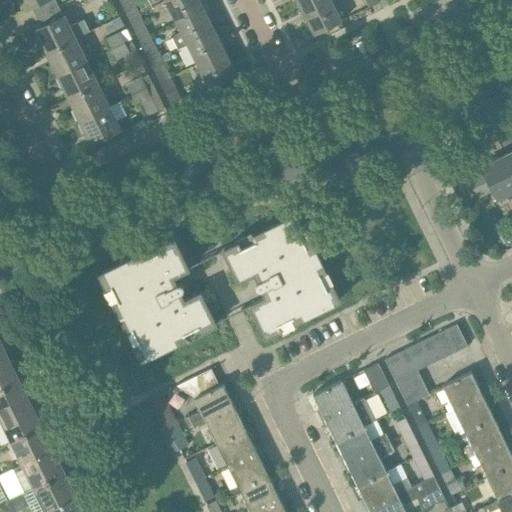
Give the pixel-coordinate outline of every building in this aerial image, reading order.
[(22,0),(26,8),(43,0),(22,0)] [(119,0),(129,18),(140,13),(133,0),(119,0)] [(175,22),(204,8),(200,0),(166,0),(165,1),(175,22)] [(328,0),(298,0),(304,12),(328,0)] [(342,20),(331,0),(328,0),(304,12),(315,34),(342,20)] [(443,3),(426,7),(431,25),(448,20),(443,3)] [(215,29),(204,8),(175,22),(181,32),(172,37),(177,48),(186,43),(215,29)] [(139,40),(150,34),(140,13),(129,18),(139,40)] [(36,29),(48,52),(76,38),(75,37),(90,30),(84,18),(69,25),(64,15),(36,29)] [(110,33),(125,25),(120,16),(106,24),(110,33)] [(132,40),(126,28),(120,31),(105,38),(111,50),(132,40)] [(225,51),(215,29),(186,43),(196,65),(225,51)] [(139,40),(150,61),(161,56),(150,34),(139,40)] [(87,61),(76,38),(48,52),(59,75),(87,61)] [(111,50),(115,59),(125,54),(132,67),(142,61),(132,40),(111,50)] [(225,51),(196,65),(207,86),(236,72),(225,51)] [(160,82),(171,77),(161,56),(150,61),(160,82)] [(98,83),(87,61),(59,75),(70,97),(98,83)] [(147,89),(152,86),(146,73),(129,82),(135,94),(147,89)] [(182,99),(171,77),(160,82),(171,104),(182,99)] [(81,121),(109,107),(98,83),(70,97),(81,121)] [(148,115),(158,111),(147,89),(135,94),(140,105),(142,104),(148,115)] [(120,129),(109,107),(81,121),(92,143),(120,129)] [(466,184),(472,197),(478,194),(479,197),(493,190),(497,198),(511,190),(511,166),(506,154),(482,166),(484,170),(469,177),(471,181),(466,184)] [(340,299),(298,213),(224,250),(240,281),(254,273),(258,281),(257,282),(256,283),(256,284),(256,285),(256,286),(256,287),(256,288),(257,288),(258,290),(259,290),(260,290),(261,290),(262,290),(266,297),(251,305),(267,335),(340,299)] [(189,268),(174,237),(100,274),(142,359),(207,327),(216,324),(201,292),(186,300),(182,292),(183,291),(184,290),(184,289),(185,288),(185,287),(184,286),(184,285),(183,284),(181,283),(180,283),(179,283),(178,283),(174,276),(189,268)] [(457,323),(444,330),(455,351),(468,345),(457,323)] [(443,357),(455,351),(444,330),(432,336),(443,357)] [(431,363),(443,357),(432,336),(421,341),(431,363)] [(0,339),(0,360),(8,357),(5,351),(7,350),(3,341),(1,342),(0,339)] [(410,346),(420,369),(431,363),(421,341),(410,346)] [(410,346),(397,352),(408,373),(417,368),(418,370),(420,369),(410,346)] [(396,379),(408,373),(397,352),(385,358),(396,379)] [(0,389),(20,380),(16,372),(18,371),(13,362),(11,363),(8,357),(0,360),(0,389)] [(375,392),(380,390),(389,385),(378,362),(364,369),(375,392)] [(401,391),(423,380),(418,370),(417,368),(408,373),(396,379),(401,391)] [(443,385),(454,408),(483,394),(472,371),(443,385)] [(325,417),(353,403),(342,379),(313,393),(325,417)] [(0,416),(1,418),(31,403),(28,397),(30,397),(26,388),(24,388),(20,380),(0,389),(0,416)] [(423,380),(401,391),(408,404),(417,400),(429,393),(423,380)] [(206,420),(235,406),(224,383),(195,397),(202,410),(186,418),(191,428),(206,420)] [(389,385),(380,390),(387,402),(396,397),(389,385)] [(494,416),(483,394),(454,408),(465,431),(494,416)] [(353,403),(325,417),(335,438),(364,425),(375,420),(364,397),(353,403)] [(418,426),(427,422),(417,400),(408,404),(418,426)] [(31,403),(1,418),(12,440),(42,426),(38,417),(40,417),(35,408),(34,408),(31,403)] [(217,442),(246,428),(235,406),(206,420),(217,442)] [(469,457),(505,439),(494,416),(465,431),(472,444),(464,448),(469,457)] [(396,422),(402,434),(412,430),(406,417),(396,422)] [(161,427),(167,439),(182,431),(176,419),(161,427)] [(335,438),(347,461),(375,447),(390,440),(385,432),(383,433),(376,419),(375,420),(364,425),(335,438)] [(438,444),(427,422),(418,426),(430,448),(438,444)] [(42,426),(12,440),(23,464),(54,450),(51,443),(53,442),(48,433),(46,434),(42,426)] [(228,465),(257,451),(246,428),(217,442),(228,465)] [(413,457),(423,452),(412,430),(402,434),(413,457)] [(182,431),(167,439),(173,452),(189,444),(182,431)] [(511,463),(511,453),(505,439),(469,457),(477,453),(487,476),(511,463)] [(390,440),(347,461),(358,484),(386,470),(380,457),(395,450),(390,440)] [(430,448),(441,471),(450,466),(441,446),(440,447),(438,444),(430,448)] [(23,464),(13,469),(25,492),(35,487),(65,473),(61,465),(63,464),(59,455),(57,456),(54,450),(23,464)] [(239,487),(268,474),(257,451),(228,465),(239,487)] [(434,475),(423,452),(413,457),(425,480),(434,475)] [(196,481),(204,477),(195,458),(187,462),(196,481)] [(499,499),(511,492),(511,463),(487,476),(499,499)] [(456,478),(450,466),(441,471),(452,493),(466,486),(460,476),(456,478)] [(386,470),(358,484),(369,507),(412,486),(407,477),(393,484),(386,470)] [(65,473),(35,487),(47,511),(80,511),(84,510),(73,490),(75,489),(71,480),(69,481),(65,473)] [(279,496),(268,474),(239,487),(251,510),(279,496)] [(425,480),(412,486),(369,507),(371,511),(406,511),(403,504),(417,497),(422,509),(445,498),(434,475),(425,480)] [(214,496),(204,477),(196,481),(205,500),(214,496)] [(511,511),(511,492),(499,499),(505,511),(511,511)] [(251,511),(286,511),(279,496),(251,510),(251,511)] [(11,511),(12,510),(8,501),(0,505),(0,509),(1,511),(11,511)] [(454,505),(457,511),(467,511),(462,501),(454,505)]
